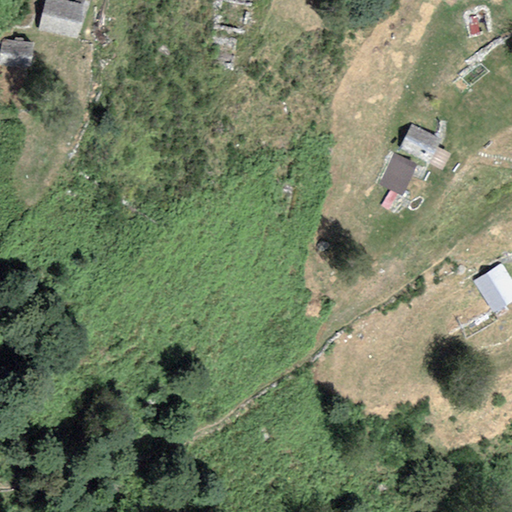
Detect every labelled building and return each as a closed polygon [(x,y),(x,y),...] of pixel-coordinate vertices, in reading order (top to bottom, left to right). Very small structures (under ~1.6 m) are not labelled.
[(85,6),(57,0),(45,0),(39,28),(78,37),(85,6)] [(34,42),(0,40),(0,42),(0,67),(31,70),(34,42)] [(441,139),(411,125),(400,148),(430,162),(441,139)] [(416,163),(391,153),(379,186),(404,195),(416,163)] [(511,278),(501,262),(472,282),(494,315),(511,302),(511,278)]
